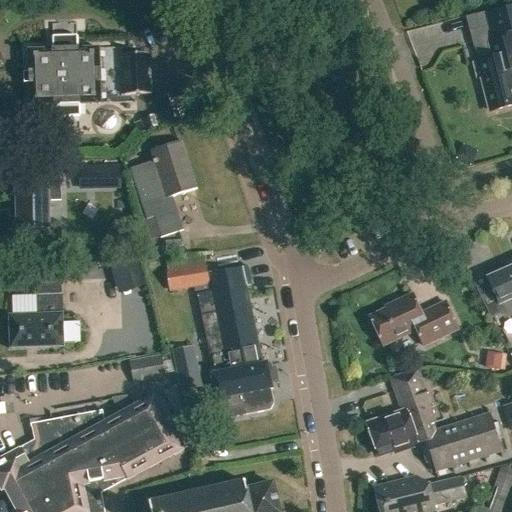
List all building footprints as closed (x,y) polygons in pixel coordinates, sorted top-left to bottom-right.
[(511,8),(494,13),(500,36),(511,32),(511,8)] [(99,49),(77,50),(77,37),(52,39),(53,51),(31,51),(28,51),(30,107),(33,107),(54,106),(55,118),(79,117),(79,105),(100,105),(99,49)] [(490,112),(511,106),(511,77),(510,71),(511,70),(511,38),(489,44),(493,60),(474,65),(477,79),(481,78),(490,112)] [(123,56),(124,96),(151,95),(149,55),(123,56)] [(151,152),(155,163),(131,171),(143,208),(151,206),(162,238),(181,232),(170,199),(194,191),(179,143),(151,152)] [(79,165),(79,183),(101,183),(101,165),(79,165)] [(29,234),(30,251),(62,250),(62,223),(48,224),(48,202),(60,202),(60,172),(18,173),(18,186),(16,186),(17,234),(29,234)] [(163,241),(164,255),(181,254),(181,241),(163,241)] [(209,284),(205,264),(166,272),(170,292),(209,284)] [(268,411),(272,404),(269,390),(271,390),(269,383),(276,381),(274,369),(267,371),(266,364),(261,365),(245,286),(252,285),(248,267),(209,275),(212,292),(211,292),(222,352),(210,354),(214,374),(210,375),(214,400),(210,401),(214,421),(243,416),(268,411)] [(511,301),(511,304),(511,278),(508,270),(487,279),(499,306),(511,301)] [(35,282),(36,314),(8,315),(9,350),(64,348),(61,281),(35,282)] [(416,331),(424,347),(458,330),(445,303),(421,314),(412,295),(392,304),(393,306),(369,317),(383,347),(416,331)] [(188,339),(167,343),(172,366),(193,362),(188,339)] [(482,369),(502,371),(504,354),(484,352),(482,369)] [(128,362),(132,383),(164,377),(161,355),(128,362)] [(431,460),(435,473),(507,451),(498,423),(493,425),(489,415),(436,432),(415,372),(421,370),(420,369),(390,379),(390,380),(395,379),(406,412),(368,425),(369,429),(369,432),(370,435),(372,437),(378,454),(393,450),(394,452),(419,445),(424,462),(431,460)] [(41,388),(16,396),(19,405),(44,398),(41,388)] [(32,430),(34,429),(36,441),(18,451),(18,450),(0,460),(0,487),(3,493),(6,492),(17,511),(98,511),(96,498),(182,450),(153,397),(105,424),(103,411),(31,426),(32,430)] [(410,479),(374,487),(380,511),(378,511),(433,511),(434,511),(433,507),(466,499),(461,478),(413,490),(410,479)] [(279,511),(276,497),(274,484),(246,491),(245,484),(245,482),(243,482),(243,483),(226,486),(226,485),(223,486),(224,486),(207,490),(205,490),(205,491),(188,495),(188,494),(186,494),(186,495),(169,499),(169,498),(167,499),(167,500),(151,504),(151,503),(148,504),(149,506),(150,511),(279,511)]
